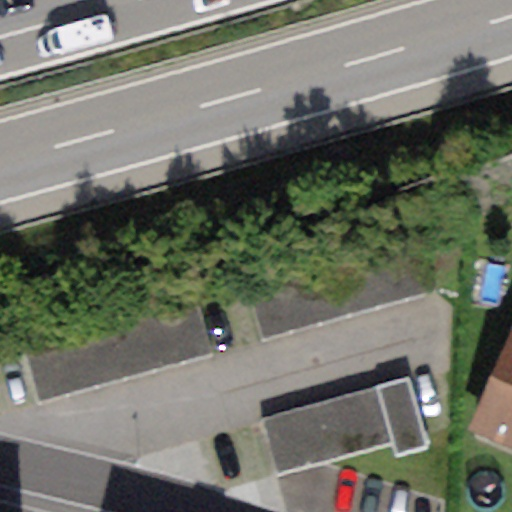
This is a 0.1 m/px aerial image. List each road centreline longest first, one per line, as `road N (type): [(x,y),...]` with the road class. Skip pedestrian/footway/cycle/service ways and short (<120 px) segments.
road 1 (motorway): [(0,162),(511,16)]
road 2 (residential): [(0,474),(135,511)]
road 3 (motorway): [(134,0),(0,37)]
